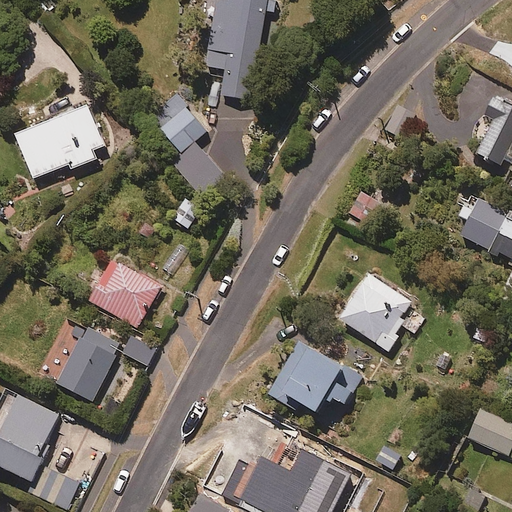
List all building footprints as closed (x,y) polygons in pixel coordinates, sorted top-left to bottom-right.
[(244,0),(241,0),(219,0),(211,69),(227,71),(224,98),(257,102),(268,14),(280,15),(281,5),(269,3),(269,0),(244,0)] [(511,101),(502,96),(495,110),(504,115),(482,157),(506,168),(510,161),(511,161),(511,101)] [(417,117),(401,108),(388,131),(404,140),(417,117)] [(108,149),(93,110),(21,139),(38,181),(73,167),(74,171),(100,161),(96,153),(108,149)] [(211,133),(191,110),(165,132),(187,157),(176,166),(203,197),(225,178),(197,145),(211,133)] [(389,208),(365,193),(357,205),(366,211),(360,221),(375,230),(389,208)] [(511,213),(474,195),(463,218),(473,223),(465,239),(511,261),(511,213)] [(203,212),(189,202),(176,220),(190,230),(203,212)] [(163,290),(117,264),(94,304),(141,330),(163,290)] [(389,352),(405,328),(416,335),(426,319),(413,310),(416,305),(374,277),(344,322),(389,352)] [(125,347),(93,330),(85,345),(75,339),(59,371),(67,375),(61,386),(95,404),(125,347)] [(159,351),(135,339),(126,356),(150,368),(159,351)] [(364,380),(304,345),(273,397),(289,406),(293,399),(324,417),(334,400),(348,408),(364,380)] [(63,416),(9,393),(0,413),(0,468),(38,485),(48,462),(44,460),(63,416)] [(511,425),(485,413),(473,441),(511,458),(511,425)] [(320,466),(281,441),(258,476),(297,502),(320,466)] [(403,455),(387,448),(380,463),(395,471),(403,455)] [(67,511),(81,485),(51,471),(38,499),(64,511),(67,511)] [(229,511),(204,498),(196,511),(229,511)]
